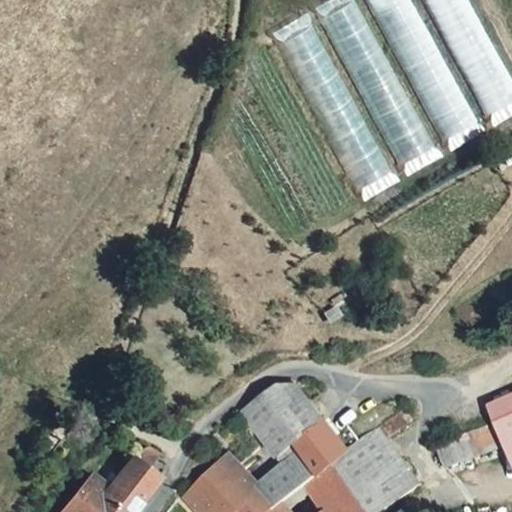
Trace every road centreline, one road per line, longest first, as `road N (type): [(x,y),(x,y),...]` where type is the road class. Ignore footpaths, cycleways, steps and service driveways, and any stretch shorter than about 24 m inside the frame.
road 1 (track): [(184,459),(105,404),(239,25),(241,0)]
road 2 (unclassified): [(443,392),(282,368),(248,384),(214,415),(152,511)]
road 3 (track): [(345,376),(404,344),(511,216)]
road 4 (track): [(511,492),(447,490),(413,444),(443,392)]
